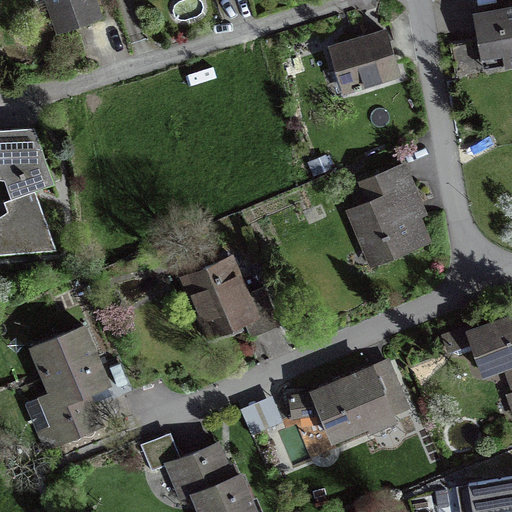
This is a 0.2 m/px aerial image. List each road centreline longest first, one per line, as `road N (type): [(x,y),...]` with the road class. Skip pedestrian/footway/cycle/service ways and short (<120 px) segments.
road 1 (residential): [(152,425),(472,280)]
road 2 (residential): [(417,0),(472,280)]
